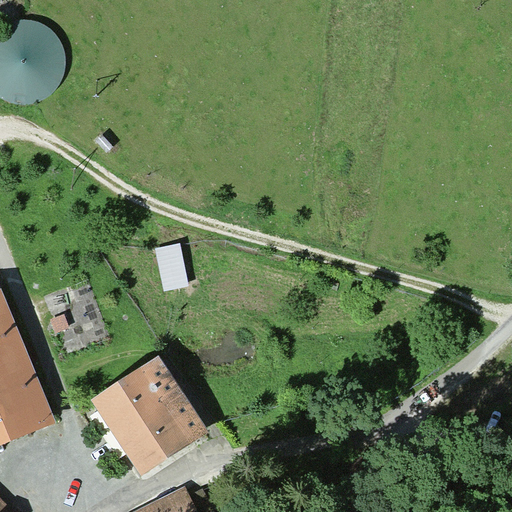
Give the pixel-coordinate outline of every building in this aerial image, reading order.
[(100,137),(94,143),(105,155),(111,149),(100,137)] [(184,287),(175,248),(156,252),(164,291),(184,287)] [(60,318),(50,322),(55,334),(65,330),(60,318)] [(0,441),(40,426),(0,328),(0,441)] [(157,364),(96,404),(141,472),(202,432),(157,364)] [(167,509),(160,511),(221,511),(230,507),(221,483),(200,492),(167,509)]
